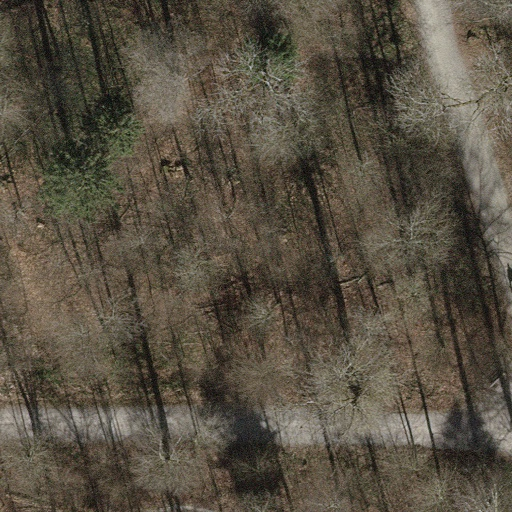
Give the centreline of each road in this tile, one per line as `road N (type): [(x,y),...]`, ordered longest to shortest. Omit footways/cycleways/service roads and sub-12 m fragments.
road 1 (track): [(0,424),(511,423)]
road 2 (track): [(433,0),(511,262)]
